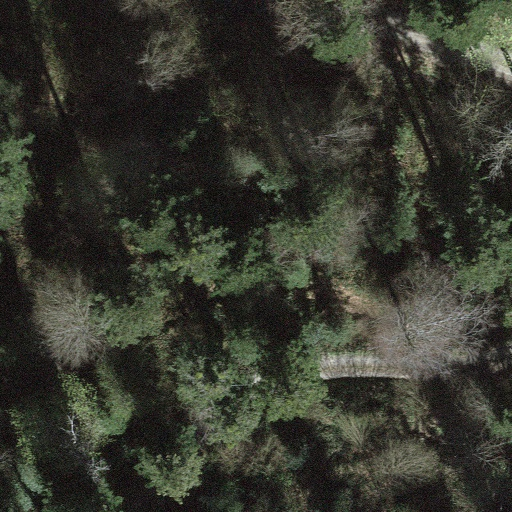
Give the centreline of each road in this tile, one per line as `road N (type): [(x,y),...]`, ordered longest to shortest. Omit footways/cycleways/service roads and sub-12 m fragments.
road 1 (track): [(511,354),(464,365),(310,367),(271,379),(212,423),(138,511)]
road 2 (track): [(317,0),(511,73)]
